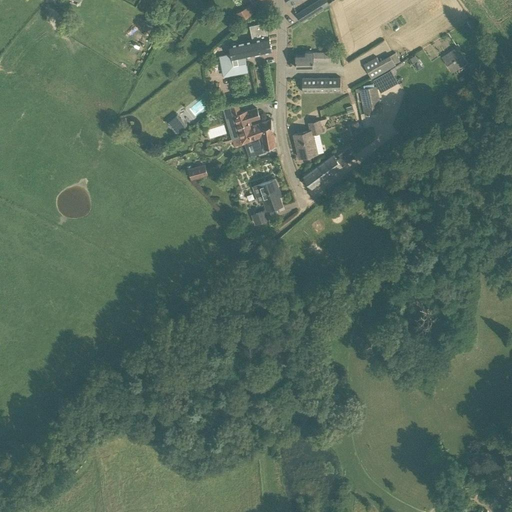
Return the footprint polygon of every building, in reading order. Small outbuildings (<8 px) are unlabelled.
[(302,21),(330,3),(327,0),(317,0),(297,13),(302,21)] [(239,20),(254,12),(250,4),(235,12),(239,20)] [(167,12),(162,9),(157,16),(162,19),(167,12)] [(268,29),(267,29),(265,22),(250,25),(253,39),(229,44),(231,53),(226,54),(228,68),(247,65),(245,56),(272,50),(268,29)] [(467,62),(469,61),(459,46),(457,47),(415,75),(425,90),(467,62)] [(329,52),(313,52),(313,51),(306,51),(306,55),(296,55),(296,67),(313,67),(313,61),(329,61),(329,52)] [(488,51),(482,55),(488,62),(490,64),(495,61),(493,58),(488,51)] [(372,78),(385,70),(379,61),(377,56),(364,64),(372,78)] [(416,70),(424,65),(420,58),(412,62),(416,70)] [(397,70),(396,69),(400,66),(405,63),(403,61),(402,62),(399,64),(391,69),(392,71),(394,74),(396,73),(397,70)] [(340,77),(302,77),(303,92),(340,91),(340,77)] [(378,87),(360,91),(365,115),(373,114),(382,111),(378,87)] [(256,108),(247,111),(246,110),(240,113),(238,103),(224,107),(226,116),(230,115),(233,127),(237,126),(240,136),(233,138),(235,145),(252,139),(248,127),(252,126),(250,121),(259,117),(256,108)] [(187,125),(180,117),(170,125),(177,133),(187,125)] [(272,119),(252,126),(248,127),(252,139),(254,147),(257,148),(265,146),(265,148),(276,144),(272,119)] [(313,133),(322,131),(320,120),(309,122),(310,130),(294,134),(297,147),(299,147),(301,157),(318,153),(313,133)] [(358,122),(350,125),(353,134),(361,131),(358,122)] [(356,156),(349,146),(336,155),(334,154),(304,176),(312,188),(356,156)] [(206,163),(189,168),(192,178),(208,173),(206,163)] [(282,204),(277,190),(279,190),(275,178),(259,184),(268,209),(282,204)] [(266,208),(252,213),(255,224),(270,218),(266,208)]
